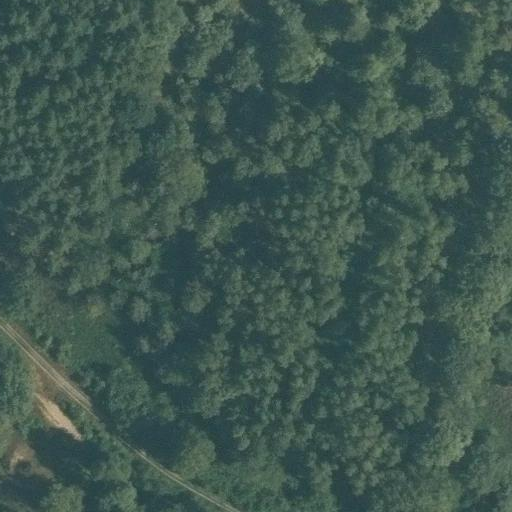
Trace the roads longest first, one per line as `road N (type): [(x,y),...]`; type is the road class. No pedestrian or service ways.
road 1 (track): [(0,321),(115,433),(250,511)]
road 2 (unknown): [(123,511),(99,453),(0,367)]
